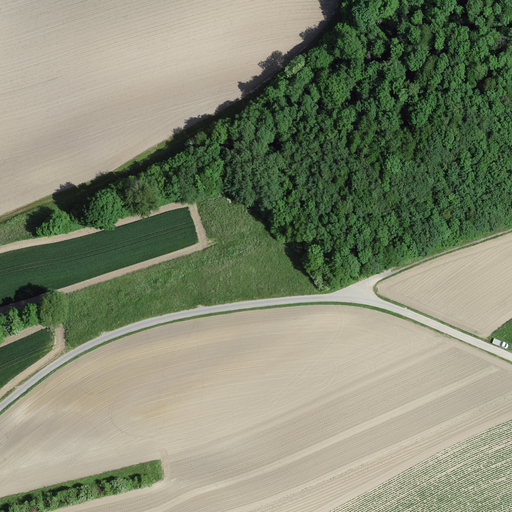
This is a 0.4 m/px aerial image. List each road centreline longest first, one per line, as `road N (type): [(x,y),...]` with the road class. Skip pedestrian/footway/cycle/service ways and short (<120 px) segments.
road 1 (track): [(511,356),(379,303),(246,304),(117,333),(51,367),(0,407)]
road 2 (track): [(354,299),(385,273),(511,226)]
